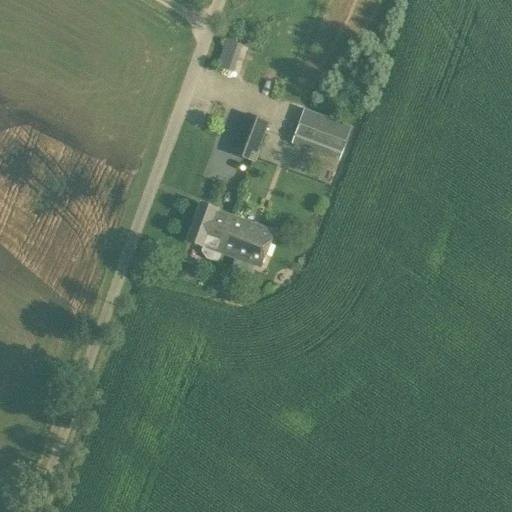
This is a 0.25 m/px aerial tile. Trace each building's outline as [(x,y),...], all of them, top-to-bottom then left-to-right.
[(233,72),(242,46),(227,41),(218,67),(233,72)] [(254,163),(269,123),(246,115),(231,155),(254,163)] [(338,163),(345,144),(288,122),(281,141),(338,163)] [(224,252),(237,216),(220,210),(220,209),(203,203),(190,240),(204,246),(202,252),(207,260),(218,264),(223,251),(224,252)] [(237,216),(224,252),(263,266),(276,230),(265,226),(237,216)]
